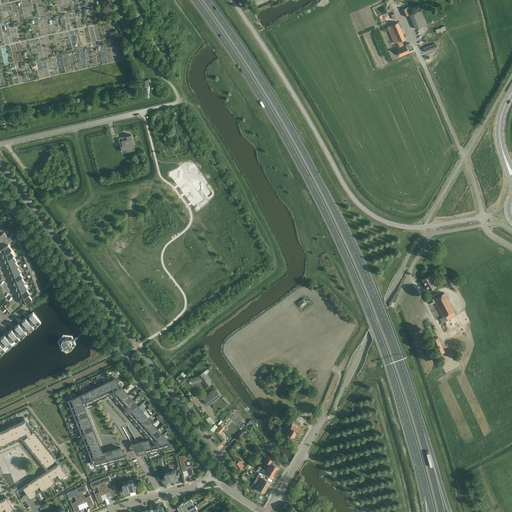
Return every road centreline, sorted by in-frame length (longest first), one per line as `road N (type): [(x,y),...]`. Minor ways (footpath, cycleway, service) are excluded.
road 1 (trunk): [(195,0),(270,111),(352,271),(427,494)]
road 2 (trunk): [(420,426),(349,238),(278,107),(207,0)]
road 3 (unclassified): [(433,225),(393,224),(362,207),(233,0)]
road 4 (residential): [(138,347),(0,161)]
road 5 (unclassified): [(482,217),(410,31)]
road 6 (unclassified): [(232,493),(239,481),(138,347)]
road 7 (unclassified): [(265,511),(332,398),(340,377),(332,368)]
road 8 (residential): [(0,192),(97,320)]
road 9 (residential): [(133,366),(214,474)]
